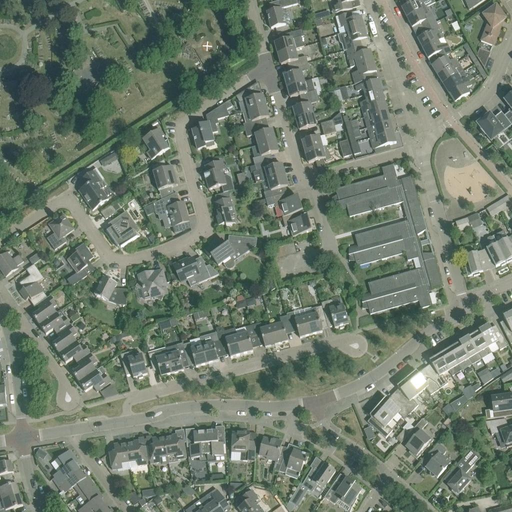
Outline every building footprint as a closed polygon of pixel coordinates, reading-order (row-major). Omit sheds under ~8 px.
[(296,0),(285,0),(281,1),(283,9),(298,5),(296,0)] [(333,15),(343,12),(352,10),(350,3),(357,1),(356,0),(336,0),(337,0),(337,3),(336,5),(331,7),(333,15)] [(407,6),(402,8),(407,19),(428,8),(425,2),(425,1),(424,0),(404,0),(407,6)] [(481,41),(484,42),(494,46),(501,26),(499,24),(506,20),(496,6),(483,16),(488,23),(481,41)] [(428,8),(407,19),(412,29),(418,26),(420,31),(436,23),(431,13),(428,8)] [(271,29),(281,27),(285,26),(281,9),(266,13),(269,21),(268,21),(269,27),(270,27),(271,29)] [(340,17),(336,18),(339,28),(339,29),(346,27),(347,33),(364,28),(361,17),(353,19),(352,14),(340,17)] [(423,36),(418,39),(423,49),(438,42),(444,39),(436,23),(420,31),(423,36)] [(347,33),(340,35),(341,41),(343,41),(346,52),(361,47),(360,41),(367,39),(364,28),(347,33)] [(302,48),(300,38),(304,37),(302,30),(286,35),(288,40),(275,43),(278,55),(295,50),(302,48)] [(438,42),(423,49),(428,60),(435,56),(438,61),(448,56),(452,54),(447,44),(441,47),(438,42)] [(361,47),(346,52),(350,68),(357,67),(373,62),(370,51),(367,52),(363,53),(361,47)] [(491,54),(481,50),(479,49),(476,57),(484,69),(484,70),(484,69),(491,54)] [(310,57),(306,58),(306,57),(297,59),(295,50),(278,55),(281,66),(291,63),(292,68),(308,64),(312,63),(310,57)] [(440,61),(432,67),(437,76),(458,63),(455,59),(449,63),(446,57),(440,61)] [(96,79),(101,73),(99,70),(101,67),(90,58),(83,68),(96,79)] [(358,72),(352,74),(355,85),(359,84),(372,81),(371,75),(376,73),(373,62),(357,67),(358,72)] [(458,63),(437,76),(443,85),(463,72),(460,67),(458,63)] [(287,87),(304,83),(301,73),(310,71),(308,64),(292,68),(294,73),(284,76),(287,87)] [(463,72),(443,85),(449,94),(453,92),(469,82),(473,79),(472,77),(468,76),(466,77),(463,72)] [(316,91),(314,91),(311,81),(304,83),(287,87),(290,99),(302,95),(303,101),(318,97),(316,91)] [(365,96),(382,91),(379,81),(356,87),(357,92),(363,90),(365,96)] [(453,92),(449,94),(455,104),(469,95),(466,89),(472,86),(469,82),(453,92)] [(262,96),(257,97),(254,86),(236,97),(240,103),(246,102),(249,111),(242,113),(265,107),(262,96)] [(384,102),(384,101),(386,100),(384,95),(383,96),(382,91),(365,96),(367,102),(360,103),(362,108),(384,102)] [(501,114),(511,126),(511,127),(511,93),(506,97),(507,99),(504,101),(511,110),(511,113),(511,114),(510,112),(504,117),(501,113),(501,114)] [(296,120),(313,115),(310,105),(319,102),(318,97),(303,101),(304,106),(293,109),(296,120)] [(371,117),(387,112),(384,102),(362,108),(363,113),(369,111),(371,117)] [(225,104),(217,109),(218,113),(215,114),(217,120),(229,117),(225,104)] [(257,128),(256,122),(269,118),(265,107),(242,113),(245,124),(243,125),(245,131),(257,128)] [(367,129),(390,123),(387,112),(371,117),(372,122),(366,124),(367,129)] [(505,131),(511,126),(501,114),(494,119),(490,115),(490,114),(489,115),(478,124),(477,124),(477,125),(478,125),(482,131),(485,136),(486,135),(490,141),(491,142),(492,141),(491,141),(503,132),(504,132),(505,130),(505,131)] [(299,131),(309,129),(316,127),(313,115),(296,120),(299,131)] [(192,131),(198,150),(206,148),(205,145),(214,142),(211,134),(218,133),(214,121),(215,121),(207,123),(208,124),(199,127),(200,129),(192,131)] [(322,130),(334,127),(333,121),(321,124),(322,130)] [(348,134),(353,133),(350,122),(349,123),(345,124),(348,134)] [(377,138),(393,133),(390,123),(367,129),(369,134),(375,132),(377,138)] [(324,137),(336,133),(334,127),(322,130),(324,137)] [(272,130),(262,133),(259,134),(257,128),(245,131),(247,138),(255,135),(258,146),(275,141),(272,130)] [(151,161),(162,155),(169,150),(170,150),(166,135),(167,141),(164,143),(162,139),(164,137),(159,130),(143,141),(148,148),(149,147),(151,151),(147,154),(151,161)] [(378,143),(372,145),(373,150),(396,144),(393,133),(377,138),(378,143)] [(322,148),(326,147),(323,137),(319,138),(319,137),(302,142),(305,153),(322,148)] [(254,166),(268,162),(266,156),(278,153),(275,141),(258,146),(261,157),(253,159),(254,166)] [(352,156),(349,146),(348,141),(339,143),(343,158),(352,156)] [(351,145),(354,155),(361,154),(358,143),(351,145)] [(308,164),(325,160),(326,162),(332,160),(326,147),(322,148),(305,153),(308,164)] [(109,165),(120,158),(117,152),(106,159),(109,165)] [(155,166),(152,168),(153,172),(158,192),(160,191),(171,188),(178,186),(172,167),(166,169),(164,161),(155,166)] [(226,176),(224,177),(222,171),(224,170),(222,162),(205,167),(208,179),(205,179),(205,180),(206,180),(209,191),(222,187),(224,193),(223,193),(223,194),(234,191),(230,179),(226,176)] [(268,181),(285,176),(281,165),(269,168),(268,162),(254,166),(256,172),(265,170),(268,181)] [(427,231),(412,177),(401,180),(402,185),(399,186),(393,166),(382,169),(384,177),(335,190),(339,203),(334,204),(338,211),(339,210),(347,208),(350,218),(402,203),(407,222),(355,236),(357,246),(349,248),(349,245),(349,262),(349,256),(353,255),(357,268),(405,254),(407,262),(418,259),(421,269),(368,284),(371,294),(363,296),(363,293),(362,293),(362,310),(363,310),(363,304),(367,303),(370,315),(419,302),(421,310),(432,306),(427,289),(431,287),(432,290),(442,287),(433,254),(432,254),(422,255),(422,247),(419,239),(417,236),(426,231),(427,231)] [(93,212),(101,206),(108,201),(97,185),(100,183),(93,172),(81,180),(86,187),(79,192),(93,212)] [(276,190),(288,187),(285,176),(268,181),(271,191),(264,193),(265,200),(278,196),(276,190)] [(78,190),(85,186),(81,181),(75,185),(78,190)] [(291,202),(291,199),(289,193),(278,196),(265,200),(257,202),(258,205),(267,203),(268,207),(270,208),(275,207),(275,208),(280,207),(283,217),(282,218),(303,212),(300,204),(300,203),(299,203),(297,204),(297,203),(298,203),(298,202),(298,201),(298,200),(297,199),(296,199),(295,199),(294,199),(294,200),(293,200),(293,201),(291,202)] [(153,205),(143,210),(146,217),(155,213),(156,215),(159,216),(160,221),(163,220),(170,218),(173,228),(181,225),(189,223),(188,221),(184,204),(180,205),(176,194),(173,195),(162,200),(153,205)] [(226,227),(235,224),(233,215),(234,215),(230,199),(215,203),(218,217),(216,218),(219,227),(225,225),(226,227)] [(495,205),(498,209),(507,204),(504,199),(495,205)] [(489,215),(498,209),(495,205),(486,210),(489,215)] [(111,207),(101,213),(106,220),(116,213),(111,207)] [(301,222),(300,218),(298,214),(303,213),(303,212),(282,218),(285,228),(289,227),(293,238),(312,232),(309,224),(309,223),(308,223),(306,224),(306,223),(307,223),(307,222),(307,221),(307,220),(307,219),(306,219),(305,219),(304,219),(303,219),(303,220),(303,221),(301,222)] [(481,220),(478,215),(467,219),(470,225),(481,220)] [(63,238),(66,236),(74,230),(66,219),(60,218),(49,226),(55,234),(47,240),(55,251),(66,243),(63,238)] [(138,232),(130,221),(127,223),(122,222),(120,219),(116,222),(109,227),(111,226),(113,228),(107,232),(106,230),(106,231),(117,247),(119,245),(121,246),(123,248),(140,236),(139,236),(137,237),(134,232),(136,230),(137,233),(138,232)] [(467,219),(456,223),(459,232),(470,228),(467,219)] [(511,236),(507,239),(504,232),(492,237),(496,244),(497,244),(507,264),(511,261),(511,260),(511,259),(511,248),(511,247),(511,236)] [(501,267),(507,264),(497,244),(496,244),(492,237),(487,240),(486,245),(487,249),(482,251),(485,260),(490,258),(495,268),(501,266),(501,267)] [(221,241),(205,252),(210,259),(212,258),(218,266),(222,263),(226,268),(230,268),(232,268),(234,265),(235,262),(231,257),(239,251),(243,257),(256,247),(257,239),(237,238),(237,244),(232,244),(228,246),(228,245),(226,247),(221,241)] [(72,288),(79,282),(87,277),(83,270),(88,267),(85,264),(93,259),(84,244),(71,253),(73,256),(67,261),(77,274),(67,281),(72,288)] [(272,250),(275,259),(296,253),(293,244),(272,250)] [(480,262),(485,260),(482,251),(466,256),(469,267),(465,268),(467,277),(473,276),(474,277),(479,275),(479,274),(483,273),(480,262)] [(43,259),(39,253),(29,260),(33,266),(43,259)] [(19,256),(12,261),(7,254),(0,258),(0,269),(6,278),(14,272),(18,269),(17,267),(24,263),(19,256)] [(210,266),(206,268),(205,267),(198,270),(194,259),(182,264),(182,262),(173,266),(181,283),(187,281),(186,279),(192,276),(193,278),(195,277),(198,285),(219,275),(210,266)] [(37,306),(47,299),(37,284),(44,279),(34,265),(26,271),(30,277),(19,284),(23,290),(20,293),(26,301),(29,299),(34,308),(37,306)] [(166,284),(164,277),(162,271),(153,273),(138,277),(139,280),(135,287),(142,291),(145,300),(154,298),(161,302),(165,295),(167,295),(164,284),(166,284)] [(126,306),(127,300),(127,290),(126,290),(126,291),(116,291),(114,290),(117,284),(104,278),(95,296),(108,302),(111,296),(118,299),(117,306),(126,306)] [(39,326),(57,314),(53,308),(57,306),(50,297),(47,299),(37,306),(37,307),(40,305),(43,310),(33,317),(39,326)] [(349,325),(343,305),(335,308),(333,300),(321,304),(322,307),(325,319),(331,317),(334,329),(339,328),(340,330),(344,328),(344,327),(349,325)] [(319,321),(325,319),(322,307),(315,309),(316,315),(306,317),(311,336),(322,333),(319,321)] [(311,336),(306,317),(296,320),(294,313),(287,315),(287,316),(280,318),(282,324),(271,327),(276,345),(288,342),(284,330),(296,327),(300,339),(311,336)] [(511,313),(503,318),(508,327),(503,330),(510,345),(511,344),(511,313)] [(59,333),(71,326),(65,317),(61,320),(57,314),(39,326),(46,336),(56,329),(59,333)] [(276,345),(271,327),(261,330),(259,324),(252,326),(256,338),(262,337),(265,349),(276,345)] [(59,355),(77,343),(73,337),(77,334),(71,326),(59,333),(63,338),(53,345),(59,355)] [(250,340),(256,338),(252,326),(235,331),(242,355),(253,352),(250,340)] [(500,351),(508,347),(503,338),(498,342),(489,326),(479,332),(488,348),(495,344),(500,351)] [(242,355),(235,331),(234,329),(225,332),(224,330),(219,327),(215,329),(218,336),(221,348),(227,346),(230,358),(242,355)] [(488,348),(479,332),(469,338),(478,354),(481,359),(491,353),(488,348)] [(215,350),(221,348),(218,336),(200,341),(202,346),(207,365),(218,362),(215,350)] [(471,365),(481,359),(478,354),(469,338),(459,344),(469,360),(471,365)] [(79,362),(91,354),(85,346),(81,348),(77,343),(59,355),(66,364),(76,357),(79,362)] [(202,346),(192,349),(190,343),(183,345),(183,344),(186,358),(192,356),(196,368),(207,365),(202,346)] [(180,359),(186,358),(183,344),(175,346),(165,349),(172,374),(184,371),(180,359)] [(462,371),(471,365),(469,360),(459,344),(449,349),(462,371)] [(161,378),(172,374),(165,349),(148,353),(152,367),(158,366),(161,378)] [(452,376),(462,371),(449,349),(439,355),(449,371),(452,376)] [(147,375),(145,365),(142,355),(133,358),(132,352),(120,355),(124,369),(130,367),(133,379),(138,378),(139,379),(143,378),(142,377),(147,375)] [(79,383),(97,371),(93,365),(97,363),(91,354),(79,362),(82,367),(72,374),(79,383)] [(443,375),(449,371),(439,355),(429,361),(433,367),(426,371),(439,390),(449,384),(443,375)] [(502,384),(511,377),(511,370),(499,379),(502,384)] [(110,383),(104,374),(101,377),(97,371),(79,383),(86,393),(93,388),(96,386),(99,391),(96,392),(97,393),(110,383)] [(430,396),(439,390),(426,371),(420,376),(416,372),(407,380),(419,395),(425,389),(430,396)] [(487,382),(492,379),(488,373),(483,376),(487,382)] [(412,400),(419,395),(407,380),(397,387),(401,392),(395,397),(411,413),(418,406),(412,400)] [(475,391),(481,387),(478,383),(472,387),(475,391)] [(471,388),(462,393),(468,402),(477,397),(471,388)] [(108,389),(101,394),(104,400),(114,397),(108,389)] [(493,411),(485,412),(486,421),(506,418),(505,412),(511,410),(511,395),(491,399),(493,411)] [(404,420),(411,413),(395,397),(390,402),(386,398),(378,407),(392,420),(398,414),(404,420)] [(387,426),(392,420),(378,407),(370,416),(374,420),(369,425),(385,439),(393,431),(387,426)] [(417,460),(423,453),(422,451),(427,446),(428,447),(434,441),(422,430),(427,424),(422,420),(413,430),(418,434),(406,448),(410,452),(409,454),(417,461),(417,460)] [(511,428),(508,430),(504,420),(505,420),(506,420),(485,423),(486,423),(487,423),(491,436),(492,436),(495,434),(498,442),(503,440),(506,449),(511,447),(511,428)] [(367,440),(374,438),(371,427),(364,430),(367,440)] [(404,430),(396,439),(401,444),(409,435),(404,430)] [(223,444),(225,444),(225,439),(218,439),(217,431),(205,432),(208,462),(209,462),(209,463),(226,462),(226,455),(224,455),(223,444)] [(200,463),(208,462),(205,432),(193,433),(194,441),(186,442),(187,447),(190,447),(191,459),(200,459),(200,463)] [(255,462),(256,444),(256,434),(249,434),(249,432),(242,432),(242,434),(232,433),(231,453),(241,453),(240,462),(255,462)] [(186,459),(185,449),(184,442),(178,443),(177,435),(172,436),(172,437),(165,439),(168,457),(169,464),(181,462),(182,460),(186,459)] [(168,457),(165,439),(157,440),(157,438),(152,439),(153,447),(148,447),(150,465),(161,463),(160,458),(161,458),(162,465),(168,464),(167,457),(169,464),(168,457)] [(279,473),(284,458),(287,449),(281,447),(282,442),(276,441),(276,442),(263,439),(259,456),(267,458),(266,459),(275,462),(273,471),(279,473)] [(148,465),(147,455),(145,448),(140,449),(139,441),(134,442),(134,444),(126,445),(129,463),(137,462),(138,467),(148,465)] [(129,463),(126,445),(119,446),(119,444),(114,445),(115,453),(109,454),(112,471),(122,469),(122,465),(129,463)] [(437,479),(444,471),(450,464),(442,457),(445,454),(445,452),(445,450),(438,444),(424,460),(429,465),(426,469),(437,479)] [(303,465),(306,466),(309,456),(299,453),(300,449),(289,445),(279,472),(285,474),(285,475),(286,475),(286,473),(299,478),(303,465)] [(57,487),(80,470),(74,462),(76,461),(69,451),(55,461),(62,470),(53,476),(55,479),(52,480),(57,487)] [(464,476),(470,469),(479,459),(470,451),(452,471),(457,476),(448,486),(453,491),(452,492),(458,498),(464,491),(462,490),(470,481),(464,476)] [(0,482),(3,482),(6,481),(5,481),(4,476),(13,474),(11,463),(11,462),(8,463),(0,464),(0,482)] [(306,478),(301,486),(307,490),(312,493),(317,486),(323,490),(330,480),(335,472),(333,471),(334,469),(333,468),(330,466),(327,465),(327,466),(325,465),(318,474),(312,470),(306,478)] [(76,499),(95,486),(88,477),(85,478),(80,470),(57,487),(60,492),(63,490),(65,493),(74,488),(80,496),(76,499)] [(328,492),(324,499),(334,506),(338,500),(352,509),(356,502),(357,500),(355,499),(361,491),(353,486),(355,484),(347,479),(340,488),(334,484),(328,492)] [(3,482),(0,482),(0,493),(2,500),(2,501),(20,495),(16,484),(4,488),(3,482)] [(95,511),(105,506),(99,498),(101,496),(95,486),(76,499),(83,508),(78,511),(95,511)] [(299,486),(286,507),(289,511),(291,511),(295,506),(297,508),(307,490),(301,486),(299,486)] [(228,506),(222,498),(216,490),(200,502),(206,509),(207,511),(222,511),(221,510),(228,506)] [(239,511),(262,511),(255,503),(258,501),(252,491),(240,500),(244,505),(238,509),(239,511)] [(178,492),(171,494),(176,501),(182,497),(178,492)] [(137,494),(129,500),(134,506),(141,501),(137,494)] [(0,511),(11,511),(11,510),(23,507),(20,495),(2,501),(2,500),(0,500),(0,511)] [(139,503),(142,508),(147,504),(143,500),(139,503)] [(207,511),(206,509),(200,502),(185,511),(207,511)]
